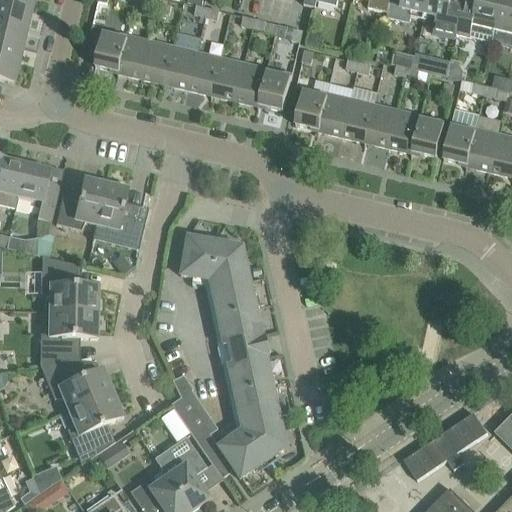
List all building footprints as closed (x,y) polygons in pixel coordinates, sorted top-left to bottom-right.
[(32,0),(0,0),(0,6),(29,14),(32,0)] [(315,10),(316,4),(317,0),(305,0),(304,8),(315,10)] [(317,0),(316,4),(337,9),(338,0),(317,0)] [(388,15),(391,0),(365,0),(370,1),(368,11),(388,15)] [(391,0),(388,15),(387,20),(409,26),(411,18),(424,21),(428,0),(391,0)] [(428,0),(424,21),(436,24),(434,32),(457,37),(462,13),(464,5),(452,3),(452,0),(428,0)] [(492,45),(494,34),(495,34),(502,0),(478,0),(474,16),(462,13),(457,37),(492,45)] [(511,0),(502,0),(495,34),(505,36),(503,43),(507,49),(511,50),(511,0)] [(160,6),(148,4),(146,12),(158,15),(160,6)] [(0,25),(25,31),(29,14),(0,6),(0,25)] [(160,6),(158,15),(169,18),(171,9),(160,6)] [(195,17),(206,20),(208,11),(197,9),(195,17)] [(208,11),(206,20),(217,23),(220,14),(208,11)] [(241,28),(253,31),(255,22),(243,20),(241,28)] [(255,22),(253,31),(264,34),(266,25),(255,22)] [(0,44),(21,49),(25,31),(0,25),(0,44)] [(303,33),(293,31),(291,44),(300,46),(303,33)] [(117,85),(119,77),(128,39),(104,33),(95,69),(118,75),(116,84),(117,85)] [(324,36),(311,33),(307,46),(320,49),(324,36)] [(128,39),(119,77),(142,82),(151,44),(128,39)] [(21,49),(0,44),(0,62),(17,67),(21,49)] [(142,82),(165,88),(174,49),(151,44),(142,82)] [(174,49),(165,88),(189,93),(198,55),(174,49)] [(306,53),(303,65),(311,67),(314,55),(306,53)] [(394,53),(391,67),(396,68),(408,71),(411,72),(415,58),(394,53)] [(198,55),(189,93),(212,99),(221,60),(198,55)] [(235,104),(244,66),(221,60),(212,99),(235,104)] [(17,67),(0,62),(0,82),(12,85),(17,67)] [(359,66),(348,63),(346,72),(357,75),(359,66)] [(258,110),(267,71),(244,66),(235,104),(258,110)] [(359,66),(357,75),(369,77),(371,69),(359,66)] [(394,77),(406,80),(408,71),(396,68),(394,77)] [(292,77),(272,73),(267,71),(258,110),(256,117),(257,118),(260,108),(283,114),(292,77)] [(408,71),(406,80),(417,82),(419,74),(411,72),(408,71)] [(454,88),(445,86),(442,98),(451,100),(454,88)] [(472,96),(484,98),(486,90),(474,87),(472,96)] [(486,90),(484,98),(495,101),(497,92),(486,90)] [(317,142),(319,135),(328,96),(304,91),(295,127),(318,133),(316,142),(317,142)] [(328,96),(319,135),(342,140),(351,102),(328,96)] [(374,107),(351,102),(342,140),(365,146),(374,107)] [(374,107),(365,146),(389,151),(398,113),(374,107)] [(422,118),(398,113),(389,151),(411,157),(410,164),(411,165),(413,155),(422,118)] [(445,124),(422,118),(413,155),(437,161),(445,124)] [(466,178),(468,170),(477,131),(452,126),(443,162),(467,168),(464,177),(466,178)] [(490,175),(499,137),(477,131),(468,170),(490,175)] [(490,175),(511,180),(511,139),(499,137),(490,175)] [(4,159),(3,161),(0,175),(0,208),(15,212),(26,166),(19,165),(20,162),(4,159)] [(15,212),(38,217),(37,222),(51,225),(60,188),(47,185),(50,174),(34,170),(35,168),(26,166),(15,212)] [(96,229),(106,187),(84,182),(78,208),(61,204),(55,228),(80,234),(84,226),(96,229)] [(106,187),(96,229),(108,231),(107,240),(132,246),(138,222),(121,218),(127,193),(106,187)] [(0,250),(6,252),(9,240),(0,237),(0,250)] [(241,250),(187,241),(180,278),(209,283),(223,349),(228,348),(232,366),(227,367),(242,433),(218,450),(239,481),(284,450),(265,360),(267,360),(262,339),(260,340),(241,250)] [(76,268),(56,264),(42,260),(41,297),(49,299),(49,314),(97,315),(97,289),(75,289),(76,268)] [(96,341),(97,315),(49,314),(49,330),(40,331),(40,368),(74,362),(74,341),(96,341)] [(82,381),(74,362),(40,368),(54,403),(62,401),(68,415),(112,397),(102,373),(82,381)] [(183,378),(175,382),(172,383),(180,400),(170,407),(221,481),(230,476),(206,440),(218,432),(191,393),(193,392),(183,378)] [(81,468),(97,457),(110,448),(102,429),(122,421),(112,397),(68,415),(74,429),(67,434),(81,468)] [(488,437),(474,416),(404,464),(418,484),(448,464),(455,474),(465,467),(458,457),(488,437)] [(470,511),(450,491),(449,493),(450,493),(431,511),(430,511),(429,511),(511,511),(511,418),(495,436),(496,437),(497,435),(511,449),(511,502),(502,511),(470,511)] [(193,480),(203,473),(207,471),(193,451),(172,466),(170,462),(159,469),(166,480),(188,511),(194,511),(208,502),(193,480)] [(33,477),(38,492),(62,483),(56,469),(33,477)] [(0,511),(8,511),(15,508),(1,479),(0,479),(0,511)] [(147,511),(157,505),(161,511),(188,511),(166,480),(157,487),(152,480),(130,495),(132,498),(141,511),(147,511)] [(123,511),(113,497),(91,511),(123,511)]
